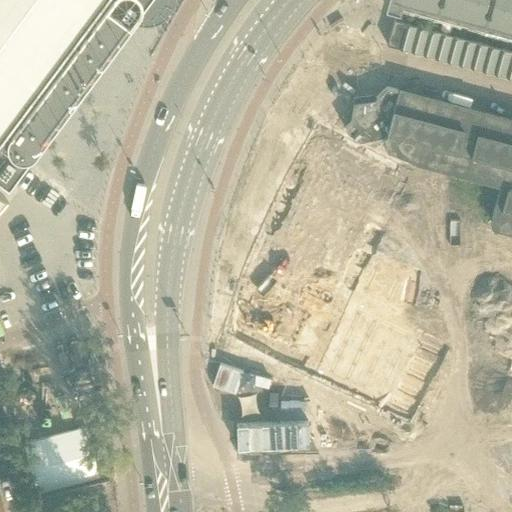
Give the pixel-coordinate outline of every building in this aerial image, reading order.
[(0,0),(0,176),(7,181),(92,67),(128,19),(132,13),(142,21),(157,0),(0,0)] [(410,0),(409,5),(433,12),(436,0),(410,0)] [(436,0),(433,12),(457,18),(462,0),(436,0)] [(462,0),(457,18),(482,25),(488,0),(462,0)] [(511,0),(488,0),(482,25),(506,31),(511,7),(511,0)] [(404,24),(393,21),(386,45),(397,48),(404,24)] [(416,27),(408,25),(404,24),(397,48),(409,51),(416,27)] [(409,51),(421,54),(427,30),(416,27),(409,51)] [(439,34),(438,33),(427,30),(421,54),(433,57),(439,34)] [(433,57),(445,60),(451,37),(439,34),(433,57)] [(445,60),(456,64),(463,40),(451,37),(445,60)] [(475,43),(469,42),(463,40),(456,64),(468,67),(475,43)] [(468,67),(480,70),(486,46),(475,43),(468,67)] [(498,49),(486,46),(480,70),(492,73),(498,49)] [(492,73),(504,76),(510,53),(498,49),(492,73)] [(350,122),(337,135),(340,146),(339,146),(340,148),(403,179),(416,164),(500,186),(511,189),(511,120),(397,89),(397,90),(387,87),(373,100),(354,103),(350,122)] [(296,174),(225,327),(411,414),(440,351),(344,305),(402,182),(312,140),(296,174)] [(411,414),(409,416),(504,461),(511,443),(511,231),(499,226),(440,351),(411,414)] [(302,366),(292,367),(295,382),(304,380),(305,380),(302,366)] [(234,391),(231,392),(237,431),(257,427),(278,424),(284,423),(311,419),(305,380),(304,380),(295,382),(276,385),(251,389),(234,391)] [(85,427),(24,443),(37,492),(98,476),(85,427)]
